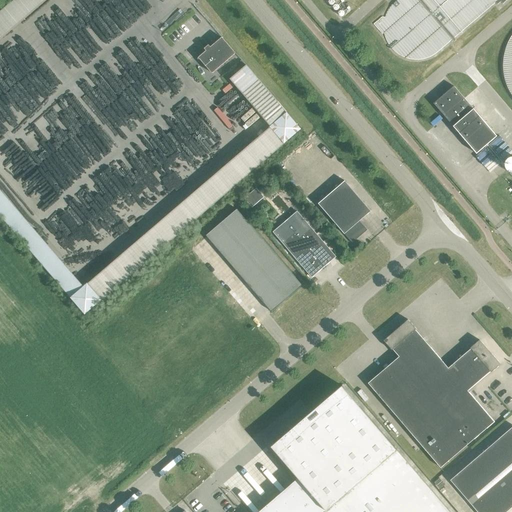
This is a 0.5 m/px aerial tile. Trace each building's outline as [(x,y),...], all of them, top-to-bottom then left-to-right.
[(14,0),(0,12),(0,217),(84,315),(301,130),(246,66),(229,80),(270,128),(83,288),(0,191),(0,41),(48,0),(14,0)] [(198,58),(212,74),(235,53),(221,37),(210,47),(208,45),(204,49),(206,51),(198,58)] [(241,60),(236,65),(240,70),(245,65),(241,60)] [(433,104),(476,154),(497,137),(453,86),(433,104)] [(318,204),(352,243),(367,230),(359,221),(370,211),(344,181),(318,204)] [(206,236),(271,312),(302,286),(236,209),(206,236)] [(279,239),(311,278),(336,257),(303,219),(279,239)] [(374,391),(440,468),(486,429),(494,422),(468,391),(490,372),(491,372),(500,364),(479,340),(470,348),(470,349),(448,368),(415,330),(416,329),(408,320),(383,341),(392,350),(398,357),(367,383),(374,391)] [(449,511),(342,386),(271,447),(298,478),(258,511),(449,511)] [(511,427),(450,480),(476,511),(505,511),(511,506),(511,427)]
